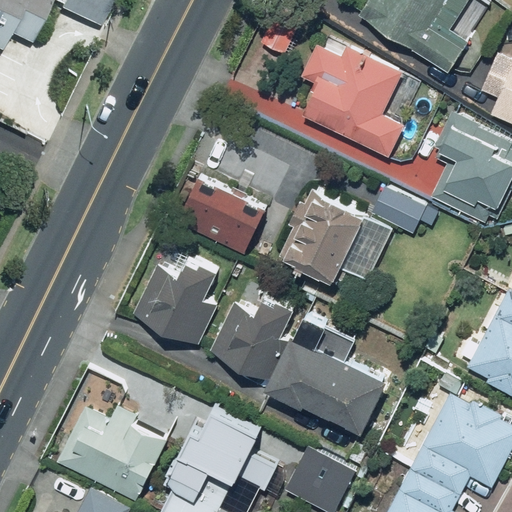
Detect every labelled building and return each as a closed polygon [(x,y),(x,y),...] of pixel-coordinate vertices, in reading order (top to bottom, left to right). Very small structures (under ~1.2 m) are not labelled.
[(0,0),(0,44),(2,40),(7,42),(16,25),(37,36),(54,0),(0,0)] [(116,0),(66,0),(66,2),(106,21),(116,0)] [(372,0),(368,7),(457,64),(477,33),(458,21),(472,0),(372,0)] [(322,82),(311,105),(398,148),(414,116),(392,105),(413,63),(356,35),(351,46),(327,34),(311,66),(325,73),(321,81),(322,82)] [(511,47),(506,45),(489,83),(506,90),(498,106),(511,112),(511,47)] [(486,117),(460,104),(438,148),(454,156),(438,190),(492,216),(496,208),(505,212),(511,197),(511,131),(486,118),(486,117)] [(277,197),(212,165),(188,214),(253,246),(277,197)] [(335,186),(321,179),(314,194),(309,192),(298,215),(302,217),(289,244),(335,266),(336,265),(345,270),(348,263),(350,264),(378,207),(376,206),(377,204),(362,197),(363,194),(346,186),(345,188),(336,183),(335,186)] [(434,199),(392,179),(379,206),(420,227),(434,199)] [(486,220),(468,213),(459,236),(476,243),(486,220)] [(194,256),(169,242),(139,299),(206,335),(226,296),(213,289),(225,264),(197,249),(194,256)] [(302,304),(261,283),(253,298),(243,293),(218,341),(278,373),(299,333),(290,328),(302,304)] [(511,289),(509,288),(467,367),(488,378),(487,381),(511,394),(511,289)] [(372,422),(400,368),(359,346),(366,334),(313,306),(299,333),(278,373),(372,422)] [(94,389),(62,451),(145,494),(177,431),(150,417),(94,389)] [(413,462),(464,490),(475,470),(498,483),(511,456),(511,421),(451,389),(423,442),(413,462)] [(201,431),(192,428),(174,474),(182,477),(171,504),(190,511),(221,511),(228,498),(255,508),(266,481),(274,484),(287,450),(206,417),(201,431)] [(362,463),(311,442),(292,487),(342,509),(362,463)] [(452,511),(464,490),(413,462),(400,485),(385,511),(452,511)] [(81,511),(66,504),(62,511),(134,511),(138,506),(97,484),(82,511),(81,511)]
